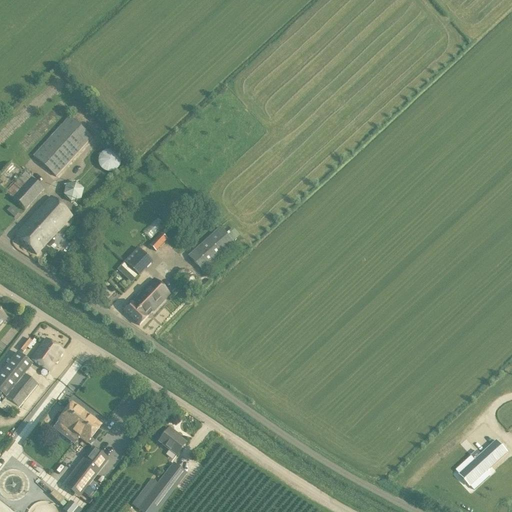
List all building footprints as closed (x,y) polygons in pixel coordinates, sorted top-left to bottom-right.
[(56,177),(92,137),(70,117),(34,156),(56,177)] [(111,151),(109,151),(108,151),(107,151),(105,151),(104,152),(103,153),(102,154),(101,155),(100,156),(99,157),(99,158),(98,160),(98,161),(98,163),(98,164),(98,165),(99,166),(99,167),(100,168),(101,170),(102,171),(103,172),(104,172),(105,173),(107,173),(108,173),(110,174),(111,173),(112,173),(114,173),(115,172),(116,171),(117,170),(118,169),(119,167),(120,166),(120,165),(120,164),(121,164),(121,163),(121,161),(120,160),(120,158),(119,157),(119,156),(118,155),(117,154),(116,153),(115,152),(113,151),(112,151),(111,151)] [(26,210),(44,191),(25,173),(7,193),(26,210)] [(83,190),(76,183),(66,185),(63,195),(70,203),(81,200),(83,190)] [(37,255),(72,217),(51,198),(16,236),(37,255)] [(15,218),(19,214),(11,207),(8,211),(15,218)] [(144,231),(150,237),(164,224),(158,217),(144,231)] [(233,228),(226,234),(221,228),(189,257),(202,272),(234,243),(233,242),(240,236),(233,228)] [(154,251),(165,241),(160,236),(149,247),(154,251)] [(139,277),(153,263),(138,248),(124,262),(139,277)] [(188,290),(195,282),(192,272),(182,270),(174,278),(178,288),(188,290)] [(154,280),(139,296),(124,312),(140,327),(170,295),(154,280)] [(23,334),(14,345),(20,350),(29,339),(23,334)] [(29,340),(20,351),(23,353),(27,348),(29,350),(33,345),(31,343),(32,342),(29,340)] [(49,373),(64,352),(47,340),(32,361),(49,373)] [(0,409),(11,418),(37,386),(38,385),(25,375),(33,365),(18,353),(0,375),(0,392),(6,398),(0,404),(0,409)] [(87,443),(100,425),(86,414),(84,416),(70,406),(58,421),(87,443)] [(177,456),(186,444),(176,436),(177,434),(170,429),(159,443),(177,456)] [(459,475),(470,487),(507,453),(497,441),(481,456),(459,475)] [(93,448),(64,487),(73,494),(83,482),(88,486),(108,460),(93,448)] [(173,464),(158,484),(151,478),(132,504),(141,511),(157,511),(186,474),(173,464)] [(24,496),(27,492),(28,487),(29,482),(27,477),(24,473),(19,470),(14,469),(9,470),(4,472),(1,476),(0,476),(0,492),(1,494),(5,498),(10,499),(15,500),(20,499),(24,496)] [(94,490),(88,486),(84,492),(89,496),(94,490)]
